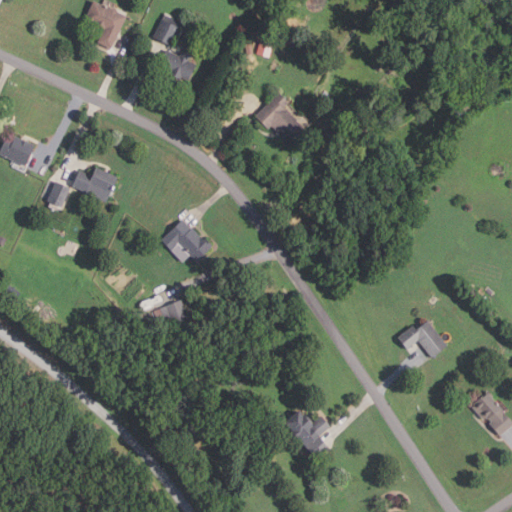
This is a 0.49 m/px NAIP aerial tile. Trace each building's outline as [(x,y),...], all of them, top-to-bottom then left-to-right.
[(112,48),(98,42),(105,28),(85,18),(93,0),(96,0),(113,8),(114,6),(119,9),(118,11),(128,15),(112,48)] [(171,46),(152,37),(165,12),(183,22),(171,46)] [(261,40),(273,44),(270,56),(257,52),(261,40)] [(248,54),(246,44),(253,43),(254,53),(248,54)] [(189,80),(182,77),(181,79),(169,74),(170,71),(162,67),(166,58),(164,57),(167,50),(181,56),(184,50),(192,54),(189,60),(197,64),(189,80)] [(366,102),(358,94),(365,87),(373,95),(366,102)] [(330,102),(322,94),(326,90),(334,98),(330,102)] [(294,141),(289,136),(286,139),(272,125),(269,128),(256,115),(279,92),(289,102),(284,107),(287,110),(287,109),(307,129),(294,141)] [(27,166),(0,153),(0,151),(8,135),(15,138),(16,135),(36,145),(27,166)] [(107,202),(73,185),(80,170),(92,176),(97,167),(118,178),(107,202)] [(71,187),(62,207),(47,200),(56,181),(71,187)] [(197,262),(190,255),(189,257),(177,244),(171,250),(162,240),(185,219),(204,240),(206,238),(214,247),(197,262)] [(189,318),(174,324),(167,306),(182,300),(189,318)] [(433,358),(420,340),(408,349),(399,337),(414,325),(417,329),(429,320),(448,346),(433,358)] [(511,426),(500,436),(490,423),(492,422),(489,419),(488,420),(487,418),(484,421),(473,408),(475,406),(473,404),(488,391),(511,420),(511,426)] [(318,460),(299,438),(297,440),(294,439),(292,437),(292,434),(289,437),(281,429),(300,411),(305,416),(307,414),(314,422),(322,416),(331,426),(319,436),(330,449),(318,460)] [(193,447),(181,427),(195,418),(208,437),(193,447)]
